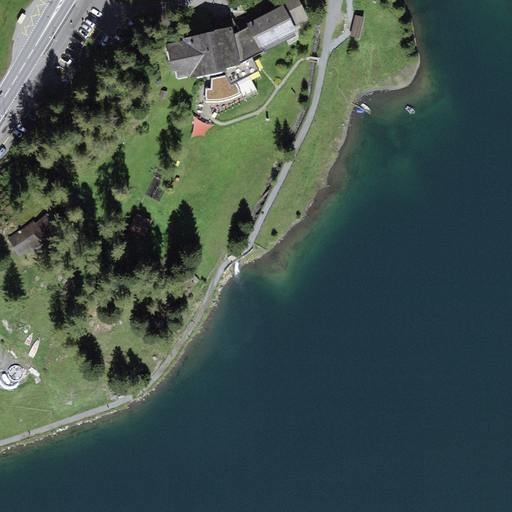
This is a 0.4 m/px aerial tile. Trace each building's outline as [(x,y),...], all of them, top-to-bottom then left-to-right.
[(280,0),(283,5),(294,27),(308,20),(299,0),(280,0)] [(360,1),(353,0),(352,0),(351,9),(358,10),(360,1)] [(182,41),(166,44),(167,52),(168,52),(171,71),(175,70),(177,79),(191,76),(191,78),(226,72),(226,76),(212,79),(212,89),(206,90),(205,100),(208,101),(212,101),(218,101),(223,100),(228,99),(235,97),(241,93),(236,82),(258,71),(251,57),(258,54),(297,34),(294,27),(283,5),(246,24),(248,27),(240,31),(233,34),(232,27),(214,30),(215,32),(182,38),(182,41)] [(54,107),(43,97),(31,110),(42,120),(54,107)] [(34,221),(8,239),(20,256),(32,248),(33,251),(62,232),(50,214),(36,224),(34,221)] [(153,222),(137,215),(131,230),(147,237),(153,222)] [(7,380),(23,382),(25,365),(9,363),(7,380)]
